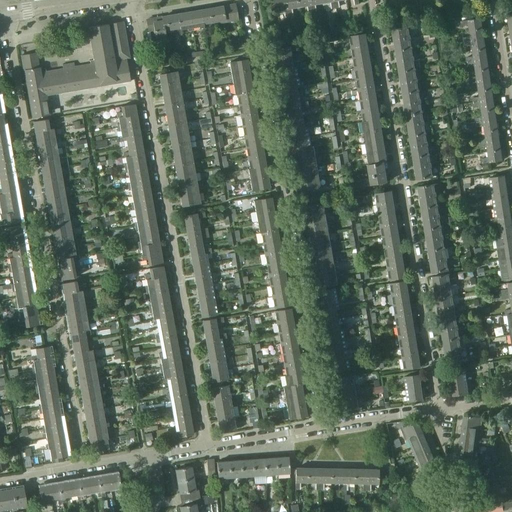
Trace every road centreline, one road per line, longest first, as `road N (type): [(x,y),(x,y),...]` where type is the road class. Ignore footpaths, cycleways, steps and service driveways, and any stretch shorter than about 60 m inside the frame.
road 1 (residential): [(3,15),(83,465)]
road 2 (residential): [(208,445),(129,0)]
road 3 (residential): [(248,0),(325,428)]
road 4 (residential): [(438,409),(373,0)]
road 5 (residential): [(490,0),(511,144)]
